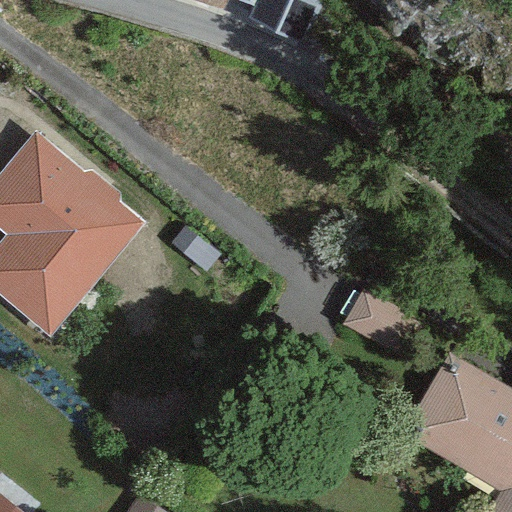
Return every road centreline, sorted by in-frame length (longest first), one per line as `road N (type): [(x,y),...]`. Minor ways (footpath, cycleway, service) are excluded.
road 1 (track): [(511,237),(310,76)]
road 2 (residential): [(310,76),(222,35),(97,0)]
